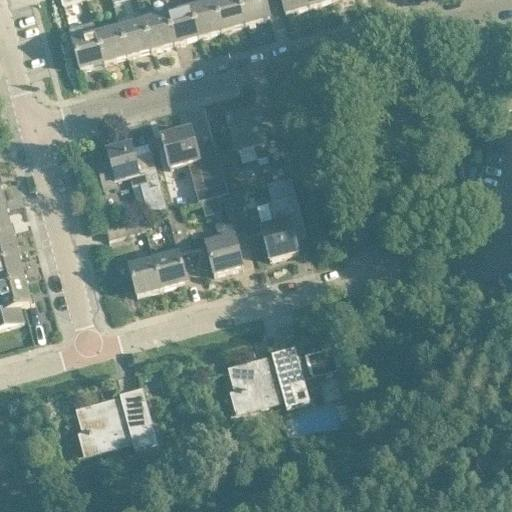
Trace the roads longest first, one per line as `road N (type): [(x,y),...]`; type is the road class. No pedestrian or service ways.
road 1 (residential): [(30,133),(511,1)]
road 2 (residential): [(91,355),(378,277)]
road 3 (residential): [(91,355),(30,133)]
